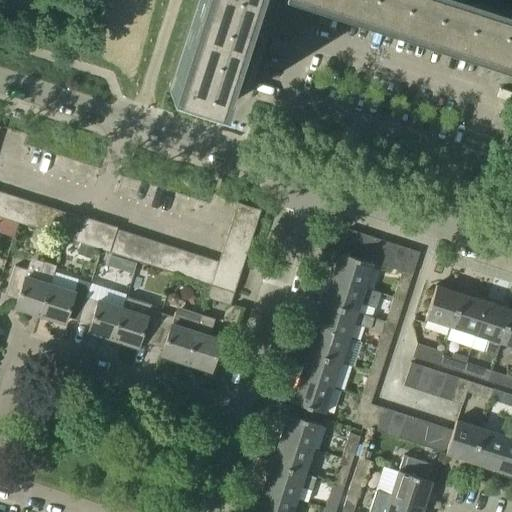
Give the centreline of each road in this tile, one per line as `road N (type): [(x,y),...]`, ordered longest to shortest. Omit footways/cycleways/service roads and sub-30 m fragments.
road 1 (residential): [(203,511),(310,184)]
road 2 (residential): [(310,184),(511,252)]
road 3 (residential): [(132,124),(310,184)]
road 4 (residential): [(0,81),(132,124)]
road 5 (residential): [(132,124),(174,0)]
